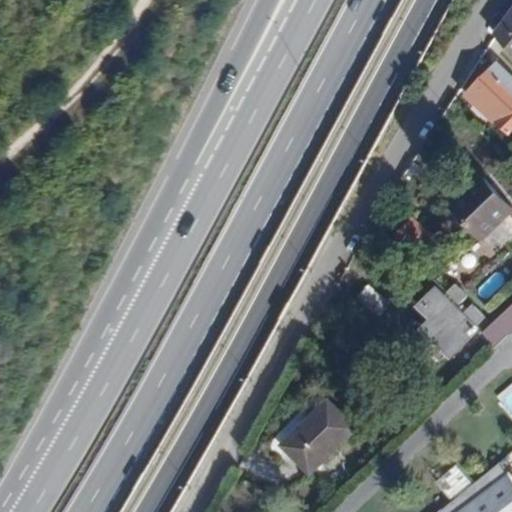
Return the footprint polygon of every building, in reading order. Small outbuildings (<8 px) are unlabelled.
[(511,0),(510,0),(495,22),(511,42),(511,0)] [(483,71),(465,89),(493,118),(496,115),(509,129),(511,126),(511,91),(484,62),(479,67),(483,71)] [(511,190),(506,184),(473,211),(499,243),(511,231),(511,190)] [(403,240),(425,266),(437,257),(414,230),(403,240)] [(488,299),(503,279),(493,272),(478,292),(488,299)] [(367,296),(387,317),(402,304),(382,282),(367,296)] [(439,287),(421,303),(435,318),(423,329),(448,356),(477,329),(439,287)] [(460,298),(468,307),(475,301),(467,292),(460,298)] [(481,314),(476,319),(496,343),(502,338),(481,314)] [(511,416),(511,383),(496,394),(511,416)] [(339,404),(290,446),(316,477),(364,434),(339,404)] [(511,511),(511,465),(455,511),(511,511)]
